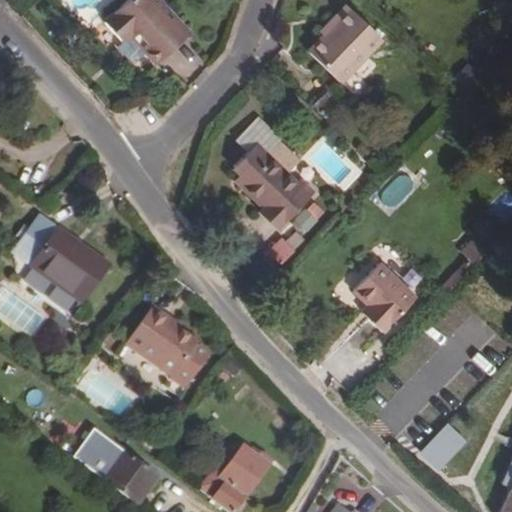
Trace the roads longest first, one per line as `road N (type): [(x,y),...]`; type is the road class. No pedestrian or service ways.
road 1 (residential): [(131,177),(245,330),(436,511)]
road 2 (residential): [(264,0),(229,76),(131,177)]
road 3 (residential): [(0,26),(131,177)]
